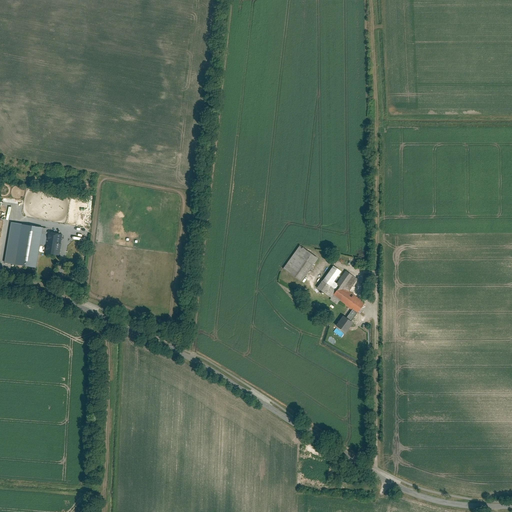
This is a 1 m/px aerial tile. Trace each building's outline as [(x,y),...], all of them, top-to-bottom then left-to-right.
[(73,203),(70,221),(81,222),(84,204),(73,203)] [(12,222),(5,262),(37,267),(43,227),(12,222)] [(47,231),(44,254),(60,256),(63,233),(47,231)] [(287,267),(305,280),(321,258),(304,245),(287,267)] [(339,283),(336,280),(343,270),(337,265),(329,275),(320,287),(334,297),(343,285),(339,283)] [(339,283),(343,285),(350,291),(360,278),(352,272),(349,270),(339,283)] [(343,285),(336,295),(359,312),(366,302),(350,291),(343,285)] [(346,316),(338,326),(348,333),(355,323),(346,316)]
